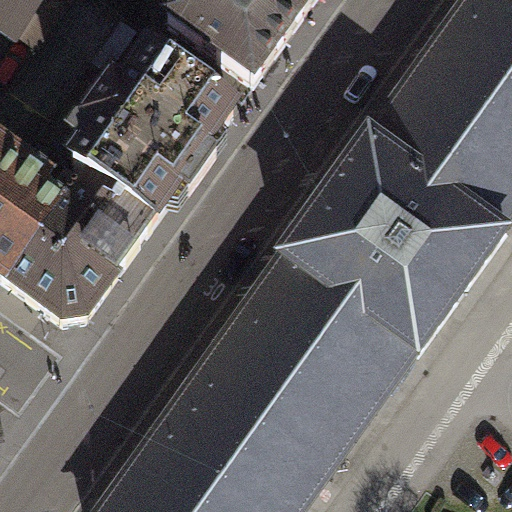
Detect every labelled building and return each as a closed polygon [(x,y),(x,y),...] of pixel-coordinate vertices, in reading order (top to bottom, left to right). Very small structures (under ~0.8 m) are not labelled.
[(0,0),(0,37),(15,47),(48,0),(0,0)] [(286,265),(107,511),(302,511),(415,357),(419,360),(509,236),(504,232),(511,220),(511,0),(475,0),(375,140),(370,136),(325,199),(280,261),(286,265)] [(319,0),(185,0),(168,25),(256,88),(293,37),(319,0)] [(207,153),(237,110),(145,46),(63,163),(68,166),(155,227),(207,153)] [(49,193),(58,180),(42,169),(0,139),(0,288),(6,292),(67,205),(49,193)] [(86,327),(155,227),(68,166),(58,180),(49,193),(67,205),(6,292),(61,332),(86,327)]
